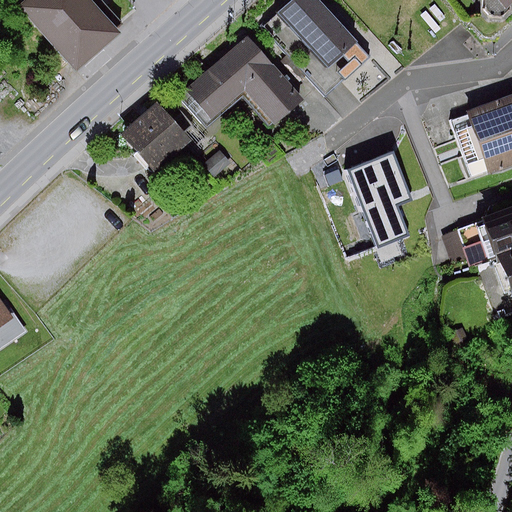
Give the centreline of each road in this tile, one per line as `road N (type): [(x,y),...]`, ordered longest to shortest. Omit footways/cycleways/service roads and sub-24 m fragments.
road 1 (tertiary): [(0,197),(221,0)]
road 2 (residential): [(332,146),(410,84),(511,63)]
